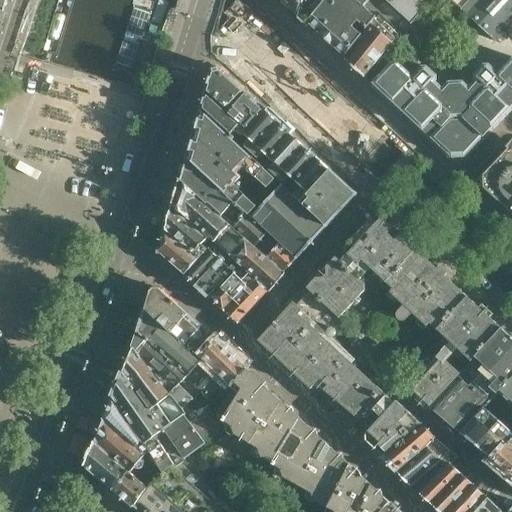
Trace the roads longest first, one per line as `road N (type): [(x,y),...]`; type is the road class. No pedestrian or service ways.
road 1 (residential): [(187,34),(227,59),(511,321)]
road 2 (residential): [(421,511),(156,268),(115,250)]
road 3 (residential): [(511,233),(258,0)]
road 4 (unclassified): [(17,511),(115,250)]
road 5 (unclassified): [(115,250),(187,34)]
